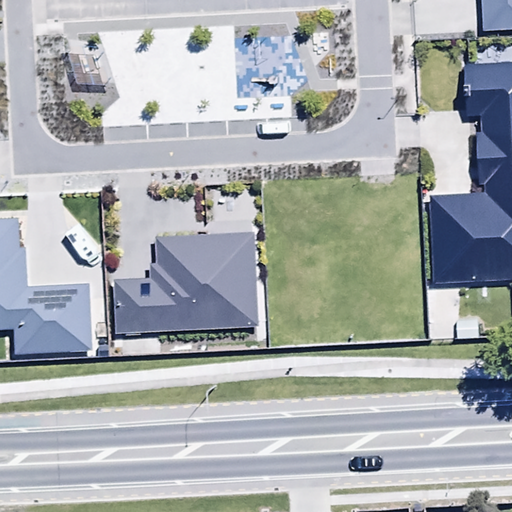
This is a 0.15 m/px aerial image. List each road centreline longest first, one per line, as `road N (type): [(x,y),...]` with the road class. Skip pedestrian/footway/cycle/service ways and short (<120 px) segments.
road 1 (residential): [(370,0),(375,147),(23,168),(13,0)]
road 2 (trunk): [(109,459),(511,434)]
